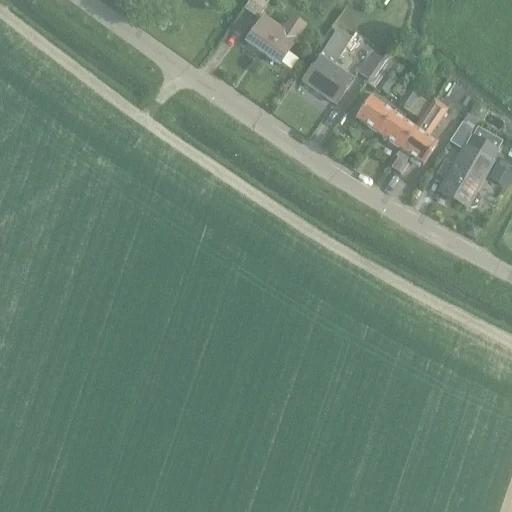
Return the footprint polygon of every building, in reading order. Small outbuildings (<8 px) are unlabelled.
[(257,20),(270,0),(250,0),(244,11),(257,20)] [(296,42),(305,28),(290,18),(281,32),(262,19),(245,44),(279,67),(296,42)] [(332,68),(350,41),(337,33),(326,49),(327,49),(319,59),(319,58),(302,83),(335,107),(353,82),(332,68)] [(357,75),(367,82),(381,62),(371,55),(357,75)] [(378,67),(365,85),(374,92),(387,73),(378,67)] [(385,96),(394,83),(385,76),(376,90),(385,96)] [(408,112),(417,99),(407,92),(398,105),(408,112)] [(355,120),(378,136),(392,116),(369,100),(355,120)] [(429,128),(439,114),(429,108),(420,121),(429,128)] [(392,116),(378,136),(400,151),(414,131),(392,116)] [(459,151),(472,132),(478,123),(467,116),(461,125),(449,144),(459,151)] [(414,131),(400,151),(422,167),(437,147),(414,131)] [(491,164),(490,163),(496,154),(472,139),(466,149),(465,149),(439,195),(465,210),(491,164)] [(397,159),(390,169),(400,176),(407,166),(404,164),(397,159)] [(492,174),(505,181),(509,173),(496,166),(492,174)] [(470,227),(465,236),(476,242),(481,233),(470,227)]
